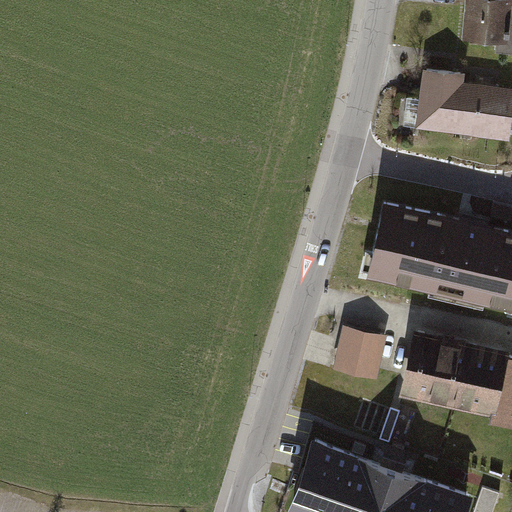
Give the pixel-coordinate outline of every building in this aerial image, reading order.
[(511,0),(464,0),(462,36),(508,40),(511,0)] [(416,126),(511,136),(511,126),(511,85),(464,81),(465,69),(423,65),(416,126)] [(511,204),(493,201),(490,215),(511,219),(511,216),(511,204)] [(380,255),(376,271),(431,284),(432,280),(486,293),(485,296),(511,302),(511,230),(385,202),(373,253),(380,255)] [(388,332),(344,322),(333,365),(377,375),(388,332)] [(508,349),(412,327),(397,394),(511,419),(511,357),(507,356),(508,349)] [(397,412),(390,409),(381,435),(389,437),(397,412)] [(313,439),(295,492),(353,511),(460,511),(468,491),(313,439)] [(435,475),(455,481),(461,464),(441,458),(435,475)] [(483,484),(473,511),(492,511),(500,490),(483,484)]
